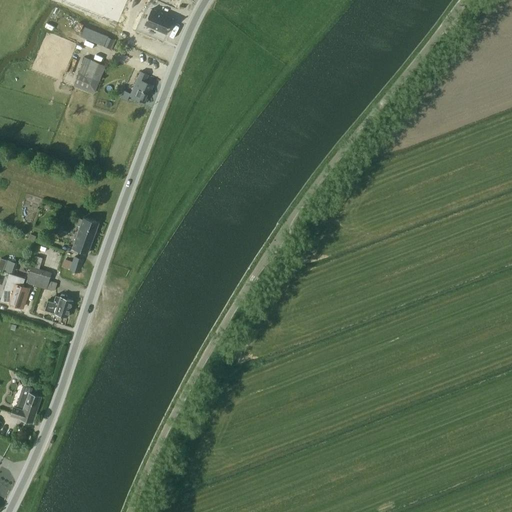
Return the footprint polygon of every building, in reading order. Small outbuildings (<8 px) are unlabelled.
[(187,16),(194,0),(193,0),(155,0),(155,2),(187,16)] [(152,9),(145,24),(167,34),(174,19),(152,9)] [(85,27),(81,37),(104,46),(108,36),(85,27)] [(108,37),(104,46),(112,49),(115,40),(108,37)] [(95,94),(106,66),(92,60),(86,76),(78,74),(73,86),(95,94)] [(140,71),(129,95),(146,103),(153,85),(146,82),(149,75),(140,71)] [(84,217),(73,248),(88,253),(99,223),(84,217)] [(0,261),(0,268),(16,272),(18,261),(1,257),(0,261)] [(76,257),(72,270),(80,272),(84,259),(76,257)] [(63,266),(71,269),(74,261),(66,258),(63,266)] [(31,266),(27,283),(55,291),(57,283),(49,281),(52,272),(31,266)] [(10,273),(1,300),(23,307),(29,288),(23,286),(25,279),(10,273)] [(61,297),(60,296),(56,295),(54,302),(48,301),(45,310),(55,313),(68,317),(73,300),(67,298),(68,296),(62,294),(61,297)] [(13,407),(11,415),(20,418),(21,416),(31,420),(39,397),(28,393),(26,400),(19,397),(15,408),(13,407)]
